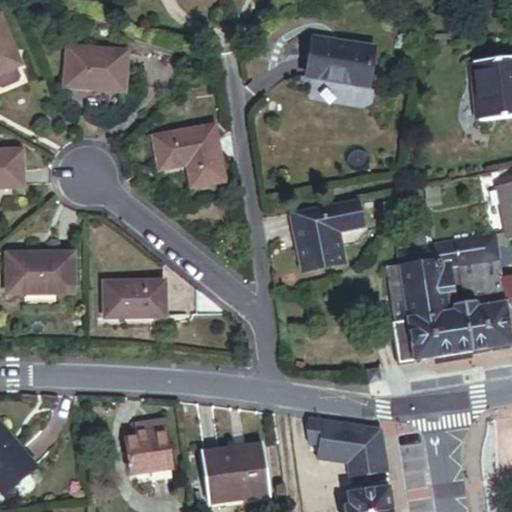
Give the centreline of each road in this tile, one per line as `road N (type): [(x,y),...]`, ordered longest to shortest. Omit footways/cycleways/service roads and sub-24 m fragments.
road 1 (residential): [(90,180),(267,318),(277,395)]
road 2 (residential): [(0,375),(277,395)]
road 3 (residential): [(277,395),(429,407)]
